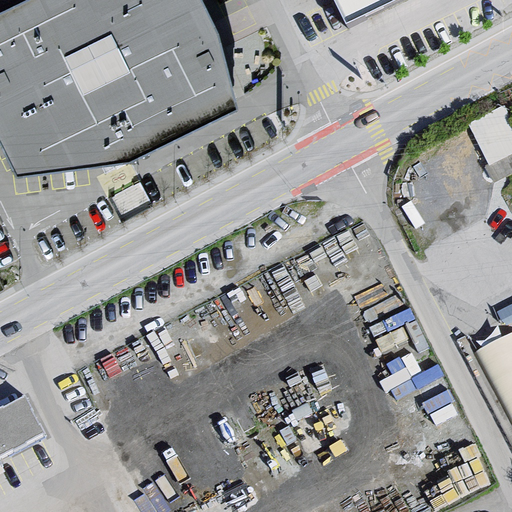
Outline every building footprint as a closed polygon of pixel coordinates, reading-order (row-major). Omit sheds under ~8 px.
[(1,0),(0,1),(0,144),(11,166),(122,148),(226,92),(210,20),(199,0),(1,0)] [(420,0),(335,0),(352,33),(420,0)] [(488,158),(511,148),(511,117),(506,102),(472,115),(488,158)] [(511,331),(473,350),(511,426),(511,331)] [(50,437),(30,397),(0,412),(0,469),(5,467),(2,461),(50,437)]
